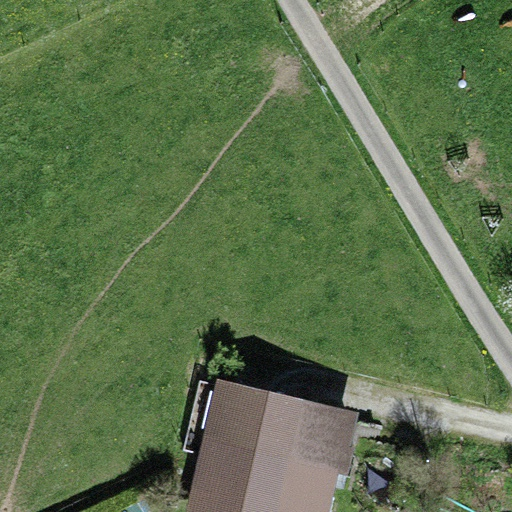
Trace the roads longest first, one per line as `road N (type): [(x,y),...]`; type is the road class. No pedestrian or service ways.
road 1 (track): [(511,384),(273,0)]
road 2 (residential): [(511,437),(194,354)]
